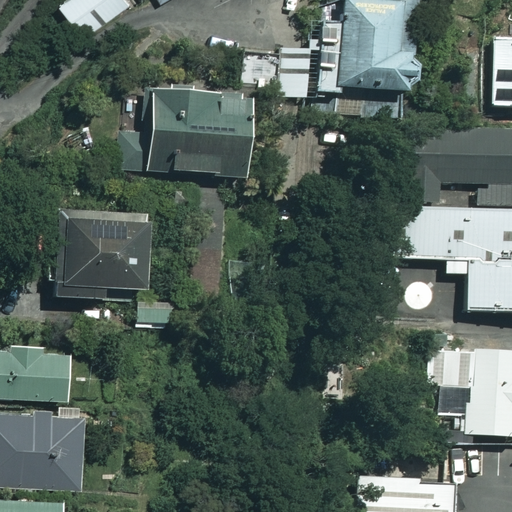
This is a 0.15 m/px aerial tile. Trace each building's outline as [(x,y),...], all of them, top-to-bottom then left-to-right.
[(126,3),(123,0),(60,0),(57,3),(82,36),(126,3)] [(307,27),(303,93),(309,93),(308,113),(398,118),(405,0),(334,0),(333,29),(307,27)] [(511,46),(485,46),(484,107),(511,107),(511,46)] [(302,50),(276,48),(273,98),(299,99),(302,50)] [(269,56),(239,56),(239,88),(269,88),(269,56)] [(238,97),(141,92),(139,134),(113,133),(111,171),(234,177),(238,97)] [(511,132),(396,131),(395,181),(511,183),(511,132)] [(511,206),(377,204),(376,261),(458,262),(457,306),(511,306),(511,206)] [(136,224),(48,222),(46,299),(97,300),(97,289),(135,290),(136,224)] [(166,303),(133,304),(133,324),(167,323),(166,303)] [(2,347),(1,353),(0,352),(0,399),(57,403),(59,356),(39,355),(40,349),(2,347)] [(506,349),(430,348),(429,438),(504,439),(506,349)] [(0,412),(0,489),(72,491),(74,414),(0,412)] [(447,511),(449,485),(349,480),(347,511),(447,511)] [(49,511),(50,501),(0,500),(0,511),(49,511)]
